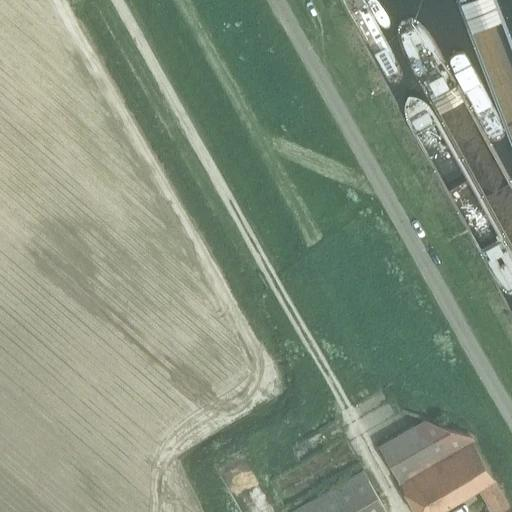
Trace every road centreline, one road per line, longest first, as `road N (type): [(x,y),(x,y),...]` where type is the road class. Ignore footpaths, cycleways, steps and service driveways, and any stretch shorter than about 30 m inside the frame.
road 1 (track): [(402,511),(114,0)]
road 2 (unclassified): [(511,420),(275,0)]
